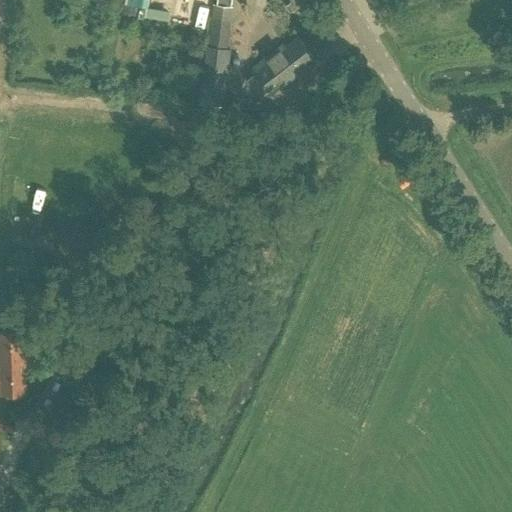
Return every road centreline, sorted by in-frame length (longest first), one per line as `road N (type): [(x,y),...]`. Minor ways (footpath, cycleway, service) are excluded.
road 1 (track): [(206,511),(375,160),(414,112)]
road 2 (unclassified): [(511,266),(423,127)]
road 3 (unclassified): [(423,127),(342,0)]
